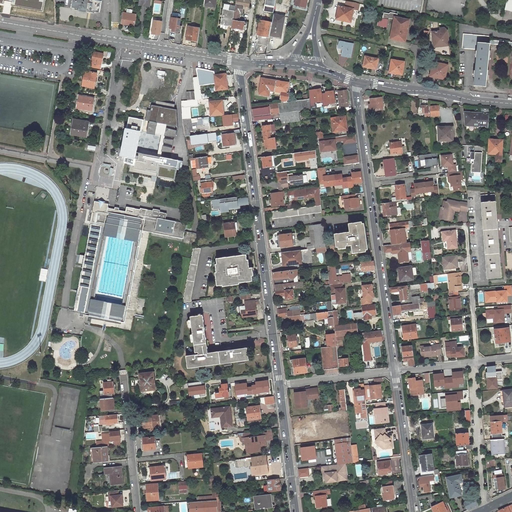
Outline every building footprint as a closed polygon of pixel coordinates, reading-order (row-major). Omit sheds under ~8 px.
[(43,0),(0,0),(3,1),(3,0),(10,0),(10,3),(42,9),(43,0)] [(71,0),(71,7),(79,9),(79,11),(84,12),(85,10),(96,12),(98,0),(96,0),(71,0)] [(202,0),(202,7),(212,9),(213,0),(202,0)] [(232,13),(231,22),(237,23),(238,14),(240,14),(241,7),(247,8),(248,2),(236,0),(234,0),(233,6),(232,13)] [(348,20),(350,7),(336,4),(333,17),(348,20)] [(232,13),(222,11),(219,25),(230,27),(231,22),(232,13)] [(133,25),(135,15),(122,13),(120,23),(121,24),(124,24),(124,23),(133,25)] [(257,22),(255,35),(257,35),(255,45),(266,48),(268,37),(272,16),(262,14),(260,22),(257,22)] [(402,39),(406,18),(392,15),(389,28),(391,28),(389,37),(402,39)] [(279,32),(282,18),(272,16),(268,37),(277,39),(278,32),(279,32)] [(149,27),(161,29),(163,18),(151,17),(149,27)] [(170,19),(168,28),(168,31),(170,31),(179,33),(180,27),(177,26),(178,20),(174,19),(174,18),(171,17),(170,17),(170,19)] [(229,29),(241,31),(242,24),(237,23),(231,22),(230,27),(229,29)] [(187,27),(185,40),(190,41),(196,42),(198,29),(187,27)] [(446,43),(444,28),(429,30),(429,35),(431,35),(432,43),(441,42),(441,44),(446,43)] [(474,84),(486,85),(488,43),(489,39),(487,39),(488,35),(461,33),(461,47),(476,47),(475,49),(474,49),(474,56),(475,56),(475,70),(473,69),(473,76),(474,76),(474,84)] [(348,54),(351,42),(336,38),(335,43),(340,45),(338,52),(348,54)] [(103,54),(94,53),(91,67),(100,69),(103,54)] [(373,67),(375,57),(362,54),(361,64),(369,66),(373,67)] [(398,72),(401,60),(388,58),(386,70),(398,72)] [(443,75),(446,63),(431,60),(430,65),(432,65),(430,73),(443,75)] [(214,71),(198,69),(199,77),(194,77),(196,99),(198,99),(201,99),(200,85),(215,83),(214,75),(214,71)] [(95,82),(97,74),(87,72),(84,86),(92,88),(94,82),(95,82)] [(214,75),(215,83),(215,84),(215,90),(226,89),(225,74),(214,75)] [(263,78),(260,94),(268,95),(269,90),(276,91),(277,87),(277,82),(270,81),(270,79),(263,78)] [(276,91),(284,92),(284,102),(290,101),(290,100),(291,100),(291,92),(289,91),(290,84),(282,83),(282,81),(278,80),(278,81),(277,82),(277,87),(276,91)] [(340,91),(341,100),(341,101),(341,106),(345,106),(345,107),(350,106),(348,90),(340,91)] [(93,98),(79,96),(77,108),(92,110),(93,98)] [(383,98),(373,99),(374,104),(370,105),(371,109),(374,109),(375,111),(384,109),(383,98)] [(190,106),(199,106),(198,99),(196,99),(182,100),(182,103),(183,119),(191,118),(190,106)] [(286,122),(301,120),(300,110),(312,108),(312,106),(311,99),(310,99),(307,99),(293,101),(290,101),(284,102),(279,103),(280,112),(282,123),(286,122)] [(147,109),(145,119),(148,120),(147,132),(161,134),(158,153),(161,156),(162,151),(171,151),(172,147),(164,144),(164,142),(173,144),(173,140),(164,138),(165,135),(175,136),(176,130),(167,126),(167,123),(177,125),(176,108),(173,108),(175,104),(156,100),(154,104),(151,105),(151,109),(147,109)] [(222,100),(209,102),(210,115),(223,113),(222,100)] [(254,120),(272,117),(272,113),(280,112),(279,103),(274,103),(256,106),(257,113),(253,113),(254,120)] [(440,106),(431,106),(432,116),(440,115),(440,106)] [(466,124),(488,126),(489,115),(490,115),(491,108),(481,107),(480,114),(467,113),(466,124)] [(346,116),(332,118),(334,131),(347,130),(346,120),(347,120),(346,116)] [(176,160),(137,152),(140,131),(141,131),(143,120),(129,117),(122,157),(126,157),(125,162),(127,162),(131,164),(130,171),(175,180),(179,159),(176,158),(176,160)] [(192,128),(191,121),(197,120),(197,124),(203,124),(202,117),(198,118),(191,118),(183,119),(186,136),(189,135),(189,130),(189,129),(192,128)] [(87,123),(74,121),(72,135),(85,137),(87,123)] [(263,125),(265,139),(273,138),(272,130),(275,130),(274,124),(263,125)] [(452,126),(438,127),(438,140),(452,140),(452,126)] [(235,143),(234,133),(240,132),(240,129),(239,129),(223,131),(224,142),(229,142),(230,144),(235,143)] [(336,137),(336,139),(336,142),(343,141),(344,144),(357,143),(356,135),(336,137)] [(266,149),(277,147),(276,137),(274,138),(273,138),(265,139),(266,149)] [(336,139),(319,141),(321,153),(337,151),(336,142),(336,139)] [(502,154),(503,140),(490,139),(489,153),(496,154),(496,161),(502,161),(502,157),(503,155),(502,154)] [(391,143),(392,154),(405,152),(404,146),(400,146),(400,141),(391,143)] [(482,146),(474,145),(474,152),(471,151),(470,159),(473,159),(473,163),(471,163),(471,171),(481,172),(482,146)] [(286,153),(271,155),(273,165),(275,164),(288,163),(286,153)] [(437,153),(419,155),(420,160),(425,159),(426,167),(434,166),(434,165),(439,165),(437,153)] [(453,154),(441,155),(442,167),(448,166),(454,165),(454,164),(453,154)] [(263,157),(264,166),(273,165),(271,155),(263,157)] [(358,155),(343,157),(344,165),(360,163),(358,155)] [(196,160),(197,168),(203,167),(208,166),(209,166),(207,156),(190,158),(190,160),(196,160)] [(394,158),(384,159),(386,173),(390,172),(390,175),(396,174),(394,158)] [(288,163),(275,164),(276,172),(284,171),(284,170),(289,170),(288,163)] [(456,164),(454,164),(454,165),(448,166),(448,172),(457,171),(456,164)] [(326,176),(325,167),(317,168),(319,185),(324,185),(323,176),(326,176)] [(191,169),(193,181),(199,180),(201,180),(200,175),(199,176),(198,174),(197,174),(195,168),(191,169)] [(286,179),(284,171),(276,172),(276,173),(276,180),(277,187),(287,185),(286,179)] [(361,171),(351,172),(352,177),(353,177),(354,184),(363,183),(361,171)] [(448,172),(447,172),(448,181),(451,183),(450,176),(461,174),(462,180),(463,180),(462,171),(457,171),(448,172)] [(342,174),(326,176),(323,176),(324,185),(324,188),(342,186),(343,186),(343,178),(342,174)] [(451,183),(451,186),(453,186),(462,185),(462,180),(461,174),(450,176),(451,183)] [(293,184),(302,183),(300,175),(288,177),(289,183),(289,185),(293,184)] [(352,177),(343,178),(343,186),(342,186),(343,189),(354,188),(354,184),(353,177),(352,177)] [(211,189),(209,179),(206,179),(202,180),(201,180),(199,180),(199,183),(200,187),(201,193),(208,192),(212,191),(211,189)] [(434,181),(424,182),(425,193),(435,191),(434,181)] [(424,182),(414,183),(416,194),(425,193),(424,182)] [(405,186),(396,187),(398,199),(406,198),(405,186)] [(319,187),(288,192),(289,198),(294,198),(295,200),(314,198),(316,207),(321,206),(319,187)] [(284,204),(282,190),(278,191),(272,192),(273,199),(274,198),(275,205),(284,204)] [(493,194),(479,195),(487,278),(501,276),(493,194)] [(239,205),(249,205),(249,197),(239,198),(239,205)] [(357,198),(343,199),(345,209),(358,208),(357,198)] [(453,217),(454,211),(453,211),(453,208),(459,209),(459,207),(468,209),(467,201),(447,198),(447,201),(443,201),(443,206),(441,206),(440,214),(442,214),(442,216),(444,217),(448,218),(449,217),(453,217)] [(213,207),(213,205),(216,205),(215,199),(210,200),(209,200),(207,200),(206,201),(197,202),(199,215),(200,220),(206,219),(204,210),(214,212),(216,212),(215,208),(213,207)] [(384,204),(385,214),(385,215),(391,214),(396,213),(395,207),(395,205),(394,200),(389,201),(389,202),(383,202),(384,204)] [(90,226),(89,233),(99,235),(94,261),(92,275),(90,287),(85,313),(80,313),(80,316),(85,317),(85,314),(86,314),(86,315),(92,316),(126,322),(135,272),(142,231),(183,238),(184,231),(186,222),(165,219),(167,214),(141,209),(141,210),(127,208),(126,212),(119,211),(119,210),(115,209),(115,211),(108,209),(109,205),(89,202),(85,225),(90,226)] [(316,207),(272,212),(272,219),(322,213),(321,206),(316,207)] [(413,220),(389,224),(390,229),(395,228),(404,227),(414,226),(413,220)] [(235,222),(222,224),(223,237),(234,236),(233,230),(236,230),(235,222)] [(326,246),(324,222),(309,224),(310,230),(315,229),(317,244),(312,244),(308,245),(308,248),(316,247),(321,246),(326,246)] [(362,222),(349,224),(350,231),(334,233),(336,246),(352,244),(353,253),(366,251),(362,222)] [(393,234),(394,243),(406,242),(404,227),(395,228),(390,229),(391,234),(393,234)] [(455,229),(441,231),(443,240),(447,239),(448,247),(457,247),(455,229)] [(294,233),(277,235),(279,247),(295,245),(294,239),(294,233)] [(421,240),(423,258),(432,257),(430,238),(421,240)] [(392,244),(384,245),(385,252),(393,251),(393,253),(399,252),(400,261),(409,260),(408,251),(411,250),(410,241),(406,242),(394,243),(392,243),(392,244)] [(193,247),(183,300),(191,300),(191,297),(200,248),(193,247)] [(285,264),(300,261),(298,249),(283,252),(285,264)] [(246,254),(216,258),(217,272),(215,272),(217,285),(252,281),(250,268),(248,268),(246,254)] [(457,254),(443,256),(445,268),(458,267),(457,254)] [(374,260),(361,262),(362,271),(375,270),(374,260)] [(342,282),(343,282),(351,281),(350,274),(343,275),(343,277),(336,277),(334,264),(328,265),(329,278),(330,284),(342,282)] [(399,273),(401,285),(405,285),(409,284),(415,284),(413,275),(417,274),(415,267),(412,268),(412,266),(400,267),(401,273),(399,273)] [(273,279),(289,277),(290,278),(293,278),(297,274),(297,269),(291,269),(272,272),(273,277),(273,279)] [(275,290),(292,288),(299,287),(304,287),(303,281),(274,285),(275,290)] [(342,282),(330,284),(331,292),(336,291),(337,303),(346,301),(344,287),(342,288),(342,282)] [(415,284),(409,284),(410,288),(420,287),(421,291),(428,290),(427,287),(427,282),(415,284)] [(371,284),(362,285),(363,297),(361,298),(362,306),(372,304),(371,297),(373,297),(371,284)] [(392,294),(400,293),(401,299),(407,298),(405,285),(401,285),(390,287),(390,291),(391,291),(392,294)] [(292,288),(275,290),(276,296),(285,295),(285,298),(293,297),(292,288)] [(448,297),(449,309),(461,308),(459,296),(458,296),(457,290),(456,290),(449,291),(449,297),(448,297)] [(504,290),(495,291),(496,302),(496,303),(508,302),(507,296),(507,290),(504,290)] [(495,291),(484,292),(485,303),(496,302),(495,291)] [(249,301),(245,302),(245,305),(241,305),(241,311),(242,313),(242,316),(247,315),(256,314),(255,303),(258,303),(258,299),(254,300),(254,299),(249,300),(249,301)] [(436,316),(434,300),(431,300),(430,300),(427,301),(429,317),(436,316)] [(413,303),(392,305),(394,314),(402,313),(402,311),(405,310),(405,309),(418,307),(418,302),(413,303)] [(372,304),(362,306),(363,311),(353,312),(354,318),(364,317),(364,318),(371,317),(370,313),(375,312),(374,304),(372,304)] [(285,305),(277,306),(278,317),(285,316),(288,316),(300,314),(300,309),(286,311),(285,305)] [(497,306),(497,309),(504,309),(504,313),(511,313),(511,305),(497,306)] [(497,309),(485,310),(486,319),(493,319),(493,323),(505,322),(504,313),(504,309),(497,309)] [(319,318),(328,317),(329,325),(334,325),(334,321),(333,310),(318,312),(319,318)] [(198,314),(190,315),(195,351),(198,350),(198,353),(185,355),(187,367),(248,359),(246,347),(208,352),(202,313),(200,313),(200,312),(198,312),(198,314)] [(452,330),(463,329),(461,315),(448,316),(448,319),(451,319),(452,330)] [(343,335),(353,333),(351,322),(348,323),(339,324),(334,325),(335,336),(343,335)] [(416,324),(401,326),(403,338),(405,337),(405,339),(417,337),(416,324)] [(508,327),(494,328),(496,344),(501,343),(501,344),(504,343),(504,341),(510,340),(508,327)] [(383,329),(359,333),(363,360),(370,359),(368,342),(382,340),(382,339),(384,339),(383,329)] [(296,346),(295,335),(287,336),(289,351),(291,351),(300,350),(300,345),(296,346)] [(343,348),(342,339),(344,339),(343,335),(335,336),(335,338),(336,342),(336,344),(336,345),(337,349),(343,348)] [(455,341),(445,342),(446,352),(446,355),(451,354),(451,355),(455,355),(463,354),(462,349),(462,346),(456,347),(455,341)] [(422,356),(436,355),(436,354),(441,353),(440,343),(420,346),(422,356)] [(320,347),(323,369),(339,367),(338,366),(338,359),(337,349),(336,345),(320,347)] [(402,346),(404,356),(404,360),(409,360),(409,361),(402,362),(403,365),(414,364),(413,355),(412,345),(402,346)] [(305,358),(290,360),(292,374),(293,376),(301,375),(301,372),(307,371),(305,358)] [(348,365),(347,358),(338,359),(338,366),(348,365)] [(496,381),(496,379),(503,378),(502,370),(487,371),(488,376),(489,387),(497,387),(496,381)] [(153,371),(139,373),(141,390),(155,388),(153,371)] [(414,378),(408,378),(410,388),(411,395),(423,393),(421,382),(415,382),(414,378)] [(246,383),(234,384),(236,395),(246,394),(246,395),(270,392),(268,379),(255,381),(255,385),(251,385),(251,386),(247,387),(246,383)] [(104,390),(102,391),(102,393),(100,393),(100,398),(112,397),(111,393),(113,393),(112,381),(103,382),(104,390)] [(450,383),(436,385),(437,400),(452,398),(450,383)] [(228,395),(226,384),(221,384),(222,388),(219,389),(219,393),(215,394),(215,399),(220,398),(223,397),(223,396),(228,395)] [(204,385),(188,387),(189,396),(205,394),(204,385)] [(378,385),(364,386),(364,390),(365,399),(379,398),(378,385)] [(302,391),(294,392),(296,408),(307,406),(306,399),(318,397),(317,387),(304,389),(305,391),(302,391)] [(511,387),(502,389),(503,394),(503,399),(505,399),(505,403),(506,405),(511,404),(511,387)] [(365,399),(364,390),(361,390),(360,388),(355,389),(355,390),(354,390),(354,394),(356,394),(357,401),(357,402),(365,401),(365,399)] [(346,389),(338,389),(339,411),(347,410),(346,389)] [(273,395),(265,396),(262,397),(262,402),(265,403),(266,403),(274,402),(273,395)] [(112,397),(100,398),(101,410),(114,408),(113,403),(112,403),(112,397)] [(387,416),(386,412),(388,412),(387,406),(386,406),(385,402),(375,403),(376,408),(374,408),(375,413),(376,413),(377,419),(381,422),(381,423),(389,422),(389,416),(387,416)] [(259,405),(246,407),(247,419),(260,417),(259,405)] [(229,407),(211,410),(212,418),(220,417),(222,428),(232,426),(229,407)] [(118,422),(118,413),(104,414),(99,415),(99,416),(100,423),(100,424),(106,423),(106,424),(112,424),(112,422),(118,422)] [(142,427),(151,425),(152,428),(160,427),(158,413),(141,415),(141,420),(141,422),(142,427)] [(491,421),(492,438),(503,438),(505,438),(505,435),(502,435),(501,422),(502,422),(502,418),(499,419),(500,420),(491,421)] [(360,420),(362,430),(369,429),(367,419),(360,420)] [(421,424),(423,437),(433,436),(432,423),(421,424)] [(375,440),(385,448),(393,447),(392,437),(389,437),(386,435),(385,432),(385,427),(374,429),(375,440)] [(270,429),(238,433),(238,436),(241,438),(240,440),(245,444),(247,446),(245,449),(248,450),(248,453),(257,452),(256,450),(260,446),(263,445),(265,442),(265,440),(272,439),(270,429)] [(120,438),(119,430),(109,431),(109,433),(101,433),(102,440),(99,440),(100,442),(97,442),(97,446),(107,445),(107,440),(114,439),(119,439),(120,438)] [(456,433),(457,445),(458,445),(466,444),(468,444),(468,431),(456,433)] [(143,439),(141,439),(142,450),(155,448),(154,436),(143,437),(143,439)] [(353,462),(350,437),(335,439),(338,463),(344,463),(353,462)] [(504,453),(503,438),(492,438),(493,454),(504,453)] [(385,448),(375,440),(376,443),(383,448),(385,448)] [(97,446),(93,446),(94,461),(106,460),(106,453),(108,453),(107,445),(97,446)] [(457,465),(467,464),(466,448),(459,449),(458,445),(457,445),(455,445),(457,465)] [(315,446),(300,447),(302,461),(317,459),(315,446)] [(433,470),(431,453),(419,455),(420,463),(422,463),(424,475),(427,475),(428,474),(439,473),(438,470),(438,469),(433,470)] [(202,466),(201,454),(188,455),(184,455),(186,468),(189,467),(202,466)] [(266,467),(265,455),(236,459),(237,466),(250,465),(252,474),(269,472),(268,466),(266,467)] [(377,462),(378,474),(387,473),(386,471),(391,470),(390,461),(389,461),(389,457),(377,459),(377,462)] [(322,473),(325,472),(326,481),(336,480),(341,479),(341,475),(346,475),(344,463),(338,463),(321,466),(322,473)] [(109,467),(111,485),(122,484),(121,471),(118,472),(118,466),(109,467)] [(151,480),(165,479),(164,466),(150,467),(147,468),(148,480),(151,480)] [(310,476),(309,468),(298,469),(299,478),(310,476)] [(504,487),(502,472),(494,473),(494,477),(493,477),(494,485),(498,484),(498,488),(504,487)] [(460,485),(459,481),(462,480),(461,473),(446,477),(449,489),(460,486),(460,485)] [(424,475),(416,477),(417,486),(423,485),(424,490),(430,489),(428,474),(427,475),(424,475)] [(269,491),(280,490),(278,478),(267,479),(269,491)] [(179,482),(180,491),(187,491),(186,481),(179,482)] [(146,484),(147,498),(153,497),(153,500),(158,499),(157,484),(146,484)] [(393,484),(384,486),(385,493),(383,493),(384,500),(395,498),(393,484)] [(451,496),(461,493),(460,486),(449,489),(451,496)] [(112,506),(122,505),(121,494),(118,494),(117,489),(108,490),(109,495),(111,495),(111,500),(107,500),(106,501),(106,505),(107,506),(112,505),(112,506)] [(315,496),(317,507),(327,505),(325,495),(327,494),(326,489),(313,490),(314,496),(315,496)] [(254,509),(269,507),(267,494),(252,495),(254,509)] [(476,496),(463,502),(466,508),(477,503),(476,496)] [(452,511),(447,498),(431,506),(434,511),(441,511),(446,509),(447,511),(452,511)] [(189,511),(217,511),(216,499),(197,501),(189,501),(189,511)] [(500,511),(511,511),(511,503),(499,510),(500,511)]
